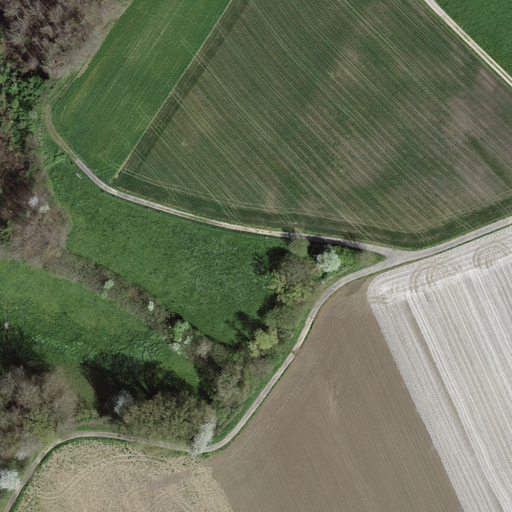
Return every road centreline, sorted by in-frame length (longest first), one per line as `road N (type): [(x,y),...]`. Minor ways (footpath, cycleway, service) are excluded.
road 1 (track): [(404,254),(318,304),(286,364),(216,448),(59,438),(7,511)]
road 2 (track): [(511,217),(418,256),(220,231),(110,199),(82,183),(43,134)]
road 3 (unclassified): [(421,0),(511,93)]
